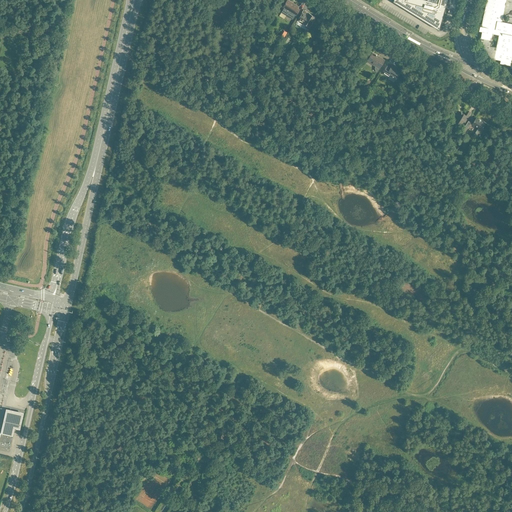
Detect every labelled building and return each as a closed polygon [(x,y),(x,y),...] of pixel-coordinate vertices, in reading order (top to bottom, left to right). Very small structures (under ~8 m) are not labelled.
[(439,30),(439,29),(447,0),(393,0),(393,2),(439,30)] [(284,8),(281,13),(286,16),(292,19),(295,15),(296,15),(299,10),(297,8),(298,6),(293,4),(287,1),(283,7),(284,8)] [(307,16),(302,13),(297,21),(302,24),(303,23),(306,25),(304,27),(308,29),(309,27),(310,27),(316,17),(309,13),(307,16)] [(480,38),(483,47),(488,55),(494,62),(494,59),(501,61),(500,64),(511,66),(511,68),(511,23),(505,22),(502,36),(499,35),(496,48),(490,47),(492,40),(491,40),(493,34),(482,31),(481,38),(480,38)] [(368,60),(376,65),(375,67),(375,68),(375,69),(375,70),(375,71),(376,71),(376,72),(377,72),(378,71),(385,60),(384,60),(384,61),(378,57),(379,56),(372,53),(368,60)] [(391,67),(388,65),(382,74),(389,78),(390,75),(396,79),(401,70),(395,67),(396,66),(394,66),(393,67),(392,66),(391,67)] [(458,116),(455,121),(461,125),(463,121),(465,122),(468,117),(465,115),(460,111),(457,116),(458,116)] [(476,118),(472,124),(478,128),(474,135),(478,138),(484,129),(482,128),(485,124),(476,118)] [(23,412),(6,408),(0,432),(12,435),(14,427),(19,428),(23,412)] [(0,446),(9,448),(12,435),(0,432),(0,433),(0,446)] [(163,438),(160,444),(161,447),(168,446),(167,442),(174,441),(173,436),(163,438)]
